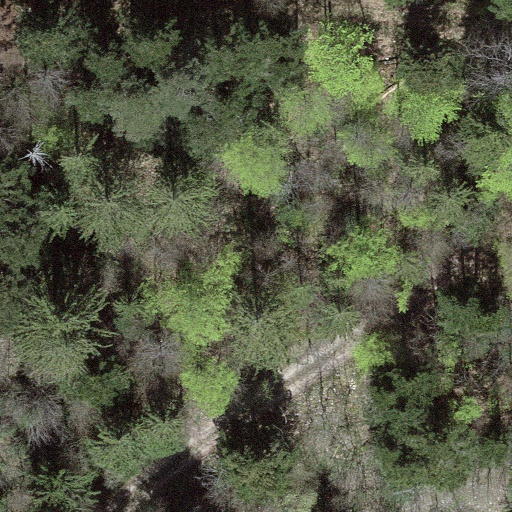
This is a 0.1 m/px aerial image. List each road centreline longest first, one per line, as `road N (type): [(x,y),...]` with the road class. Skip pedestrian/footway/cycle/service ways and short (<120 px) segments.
road 1 (track): [(511,242),(425,294),(144,511)]
road 2 (track): [(511,32),(397,37),(131,0)]
